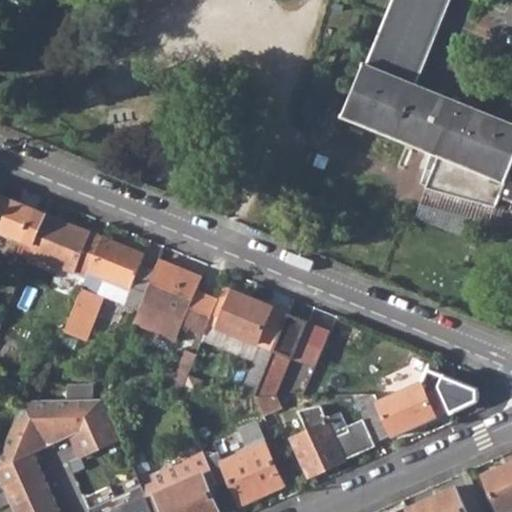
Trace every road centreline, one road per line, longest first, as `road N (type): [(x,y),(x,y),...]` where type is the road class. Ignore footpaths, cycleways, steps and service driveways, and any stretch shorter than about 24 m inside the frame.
road 1 (residential): [(511,358),(0,154)]
road 2 (residential): [(312,511),(511,423)]
